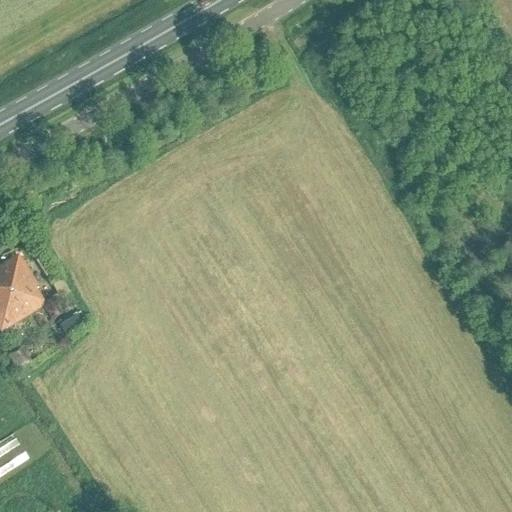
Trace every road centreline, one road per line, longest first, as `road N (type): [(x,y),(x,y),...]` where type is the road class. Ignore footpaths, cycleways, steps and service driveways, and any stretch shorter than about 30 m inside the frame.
road 1 (unclassified): [(0,168),(296,0)]
road 2 (primary): [(0,125),(222,0)]
